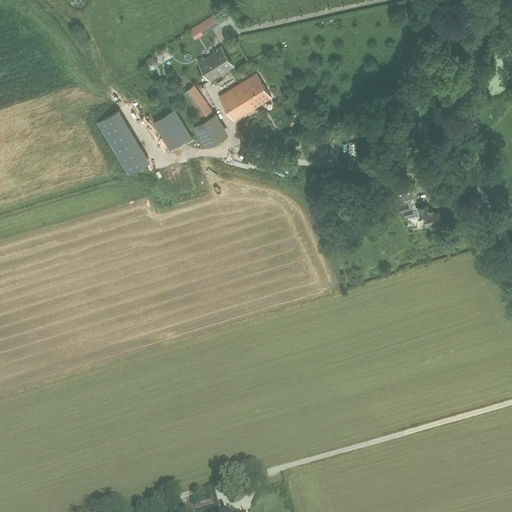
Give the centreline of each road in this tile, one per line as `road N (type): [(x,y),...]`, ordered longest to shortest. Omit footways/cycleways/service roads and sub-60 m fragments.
road 1 (unclassified): [(173,498),(511,398)]
road 2 (tertiary): [(511,257),(472,179),(467,0)]
road 3 (unknown): [(472,179),(273,162),(247,152),(232,130)]
